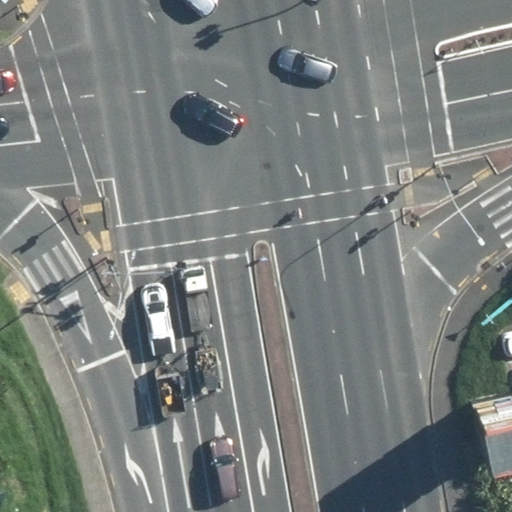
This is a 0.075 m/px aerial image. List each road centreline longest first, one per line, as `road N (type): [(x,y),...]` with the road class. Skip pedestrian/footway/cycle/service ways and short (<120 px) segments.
road 1 (primary): [(287,79),(372,511)]
road 2 (primary): [(225,511),(151,103)]
road 3 (primary): [(511,209),(470,233),(415,286),(393,342),(384,403),(386,511)]
road 4 (primary): [(147,511),(88,326),(20,219),(0,203)]
road 5 (tertiary): [(0,125),(151,103)]
road 6 (tertiary): [(151,103),(287,79)]
